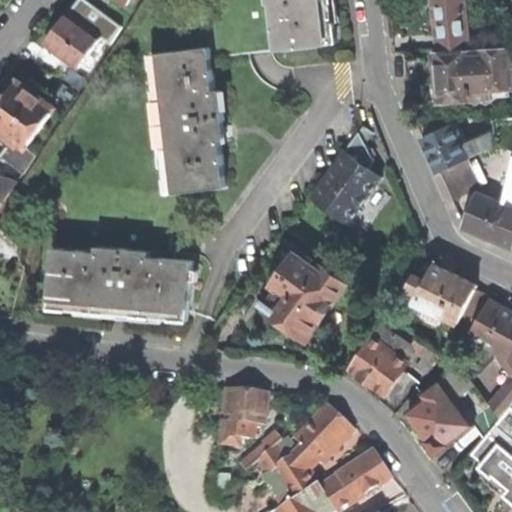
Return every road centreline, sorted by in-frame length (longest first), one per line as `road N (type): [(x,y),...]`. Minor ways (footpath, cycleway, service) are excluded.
road 1 (residential): [(444,511),(370,413),(312,378),(0,344)]
road 2 (residential): [(511,279),(441,239),(375,79),(366,0)]
